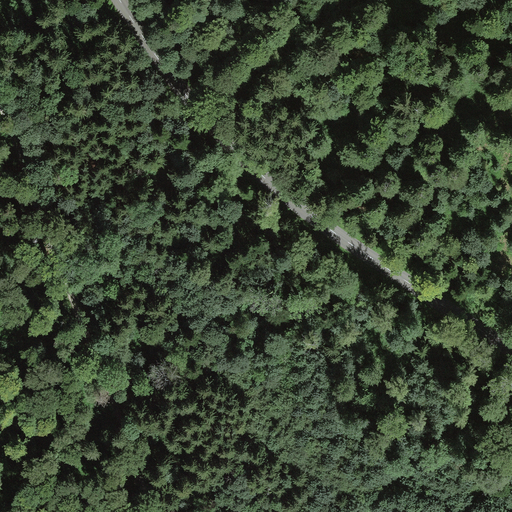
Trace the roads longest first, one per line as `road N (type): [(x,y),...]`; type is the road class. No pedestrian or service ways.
road 1 (tertiary): [(118,0),(153,55),(250,167),(511,351)]
road 2 (track): [(154,511),(0,105)]
